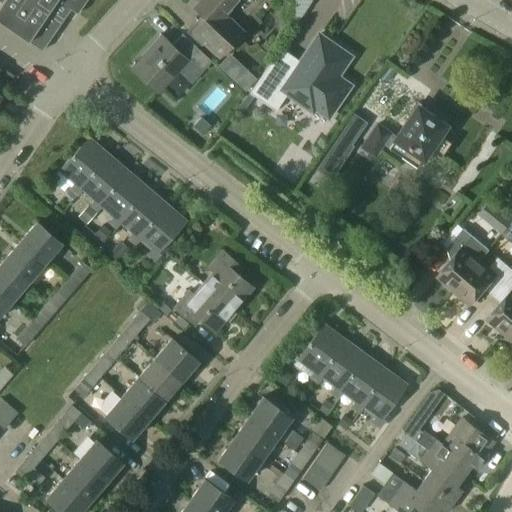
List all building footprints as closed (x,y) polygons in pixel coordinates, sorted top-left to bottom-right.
[(0,0),(0,1),(2,3),(0,5),(0,21),(43,51),(71,9),(78,14),(87,0),(0,0)] [(234,21),(225,13),(236,0),(201,0),(195,7),(204,15),(192,28),(222,55),(239,35),(229,26),(234,21)] [(182,34),(172,46),(161,36),(133,67),(162,92),(179,73),(191,84),(211,61),(182,34)] [(268,66),(249,93),(275,111),(287,94),(312,111),(314,108),(327,117),(349,86),(336,77),(349,57),(318,35),(287,80),(268,66)] [(218,66),(244,91),(255,79),(229,55),(218,66)] [(375,158),(385,144),(416,165),(428,148),(438,155),(448,141),(437,134),(444,125),(442,123),(440,118),(435,114),(430,115),(416,105),(395,136),(377,123),(360,147),(375,158)] [(353,114),(316,168),(329,177),(366,123),(353,114)] [(82,184),(108,154),(88,137),(62,166),(79,180),(72,188),(79,194),(86,187),(82,184)] [(102,200),(127,170),(108,154),(82,184),(86,187),(97,197),(90,204),(98,211),(105,203),(102,200)] [(121,216),(147,187),(127,170),(102,200),(105,203),(117,213),(110,221),(117,228),(124,219),(121,216)] [(140,233),(166,203),(147,187),(121,216),(124,219),(137,230),(129,238),(136,244),(143,236),(140,233)] [(140,233),(143,236),(155,246),(148,254),(156,261),(164,251),(161,248),(186,220),(166,203),(140,233)] [(511,221),(505,216),(497,227),(503,232),(511,221)] [(20,242),(45,263),(61,243),(37,222),(20,242)] [(446,249),(451,261),(436,279),(453,293),(479,262),(462,247),(472,236),(464,228),(446,249)] [(4,261),(28,282),(45,263),(20,242),(4,261)] [(202,284),(232,310),(252,287),(231,269),(236,263),(222,251),(208,267),(213,271),(202,284)] [(479,262),(453,293),(469,307),(484,289),(493,296),(511,272),(511,269),(498,258),(489,269),(479,262)] [(0,265),(0,290),(12,301),(28,282),(4,261),(0,265)] [(92,269),(83,262),(66,281),(75,289),(92,269)] [(511,272),(493,296),(501,303),(487,321),(504,336),(511,326),(511,272)] [(49,300),(58,307),(75,289),(66,281),(49,300)] [(195,327),(201,320),(214,331),(232,310),(202,284),(193,294),(188,290),(173,307),(180,313),(173,322),(183,330),(189,323),(195,327)] [(0,314),(12,301),(0,290),(0,314)] [(33,319),(42,326),(58,307),(49,300),(33,319)] [(123,332),(132,340),(150,320),(154,323),(162,314),(149,302),(123,332)] [(16,338),(17,339),(9,348),(17,355),(42,326),(33,319),(16,338)] [(322,371),(345,338),(324,324),(301,356),(317,368),(311,376),(319,382),(325,373),(322,371)] [(107,351),(116,359),(132,340),(123,332),(107,351)] [(342,385),(365,353),(345,338),(322,371),(325,373),(338,382),(332,391),(339,397),(346,388),(342,385)] [(154,359),(180,381),(197,362),(171,339),(154,359)] [(90,370),(99,378),(116,359),(107,351),(90,370)] [(362,400),(385,367),(365,353),(342,385),(346,388),(358,397),(352,406),(360,412),(366,403),(362,400)] [(180,381),(154,359),(138,378),(164,400),(180,381)] [(0,388),(12,374),(3,366),(0,369),(0,388)] [(362,400),(366,403),(378,412),(372,421),(380,427),(388,416),(384,413),(406,382),(385,367),(362,400)] [(99,378),(90,370),(74,389),(83,397),(99,378)] [(164,400),(138,378),(121,397),(147,419),(164,400)] [(300,423),(290,416),(262,396),(246,418),(275,438),(276,437),(282,441),(287,440),(300,423)] [(147,419),(121,397),(105,417),(130,439),(147,419)] [(2,399),(0,400),(0,410),(11,421),(18,413),(2,399)] [(53,428),(61,435),(81,413),(72,405),(53,428)] [(0,425),(4,429),(11,421),(0,410),(0,425)] [(462,417),(450,432),(454,435),(446,446),(423,429),(415,440),(462,475),(470,465),(476,469),(484,457),(482,455),(493,440),(462,417)] [(275,438),(246,418),(232,438),(261,459),(275,438)] [(34,449),(43,457),(61,435),(53,428),(34,449)] [(322,439),(312,432),(297,453),(307,460),(322,439)] [(399,445),(407,451),(430,468),(422,479),(453,501),(461,490),(455,485),(462,475),(415,440),(407,434),(399,445)] [(261,459),(232,438),(217,460),(245,480),(261,459)] [(80,460),(105,483),(122,463),(97,440),(80,460)] [(322,451),(339,463),(345,455),(328,443),(322,451)] [(43,457),(34,449),(15,471),(24,479),(43,457)] [(316,459),(333,472),(339,463),(322,451),(316,459)] [(282,474),(292,481),(307,460),(297,453),(282,474)] [(309,469),(327,481),(333,472),(316,459),(309,469)] [(105,483),(80,460),(63,479),(88,502),(105,483)] [(327,481),(309,469),(303,478),(321,490),(327,481)] [(384,484),(422,511),(435,511),(439,507),(445,511),(453,501),(422,479),(415,489),(392,472),(384,484)] [(268,494),(278,501),(292,481),(282,474),(268,494)] [(79,511),(88,502),(63,479),(46,499),(60,511),(79,511)] [(188,500),(205,511),(222,511),(232,499),(203,479),(188,500)] [(345,503),(356,511),(357,511),(372,493),(360,484),(345,503)] [(422,511),(384,484),(376,494),(399,511),(398,511),(422,511)] [(179,511),(205,511),(188,500),(179,511)]
